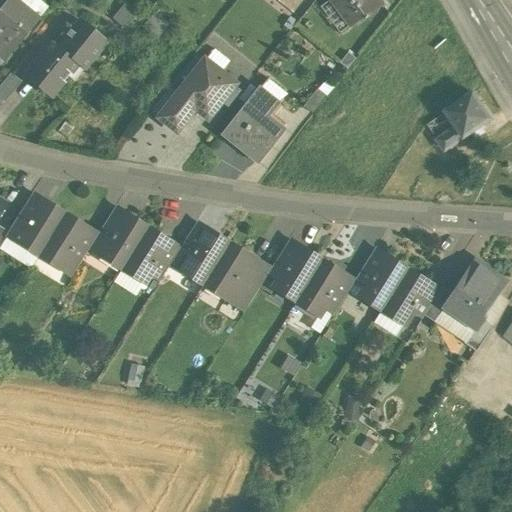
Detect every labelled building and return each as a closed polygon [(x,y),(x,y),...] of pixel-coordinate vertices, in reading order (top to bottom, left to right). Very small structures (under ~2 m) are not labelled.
[(16,0),(7,0),(0,9),(0,54),(6,59),(39,19),(16,0)] [(347,25),(329,0),(321,6),(339,31),(347,25)] [(328,0),(329,0),(347,25),(348,26),(361,17),(363,19),(381,5),(377,0),(328,0)] [(46,48),(24,76),(50,97),(76,66),(82,71),(105,43),(78,21),(52,53),(46,48)] [(195,54),(179,74),(188,82),(193,76),(205,62),(195,54)] [(205,62),(193,76),(188,82),(160,117),(176,129),(195,105),(208,115),(219,101),(233,84),(205,62)] [(10,73),(0,84),(0,98),(3,101),(4,102),(21,82),(10,73)] [(250,83),(238,98),(246,104),(258,90),(250,83)] [(233,84),(219,101),(228,108),(242,91),(233,84)] [(318,87),(303,106),(312,113),(327,94),(318,87)] [(246,104),(222,134),(257,162),(283,129),(266,116),(277,102),(259,88),(258,90),(246,104)] [(473,93),(447,111),(456,125),(464,136),(472,131),(476,137),(484,131),(480,125),(491,118),(473,93)] [(456,125),(437,139),(445,150),(464,136),(456,125)] [(31,195),(11,226),(6,234),(16,241),(41,201),(31,195)] [(65,214),(42,199),(41,201),(16,241),(39,255),(65,214)] [(96,236),(94,239),(104,246),(124,215),(114,208),(96,236)] [(147,227),(125,213),(124,215),(104,246),(99,254),(121,268),(147,227)] [(87,228),(65,214),(39,255),(61,269),(86,229),(87,228)] [(179,249),(175,255),(185,261),(205,230),(195,224),(179,249)] [(147,227),(121,268),(144,282),(149,274),(169,243),(170,241),(147,227)] [(228,243),(206,228),(205,230),(185,261),(180,269),(203,284),(228,243)] [(96,236),(86,229),(61,269),(71,275),(94,239),(96,236)] [(269,270),(268,272),(278,278),(298,247),(288,241),(269,270)] [(169,243),(149,274),(159,280),(175,255),(179,249),(169,243)] [(251,257),(228,243),(203,284),(225,298),(250,259),(251,257)] [(321,260),(299,246),(298,247),(278,278),(273,287),(295,301),(321,260)] [(373,250),(353,282),(363,288),(383,256),(373,250)] [(363,288),(358,296),(381,310),(407,269),(384,255),(383,256),(363,288)] [(452,293),(441,309),(442,310),(472,330),(474,331),(482,318),(508,280),(476,258),(452,293)] [(269,270),(250,259),(225,298),(244,310),(268,272),(269,270)] [(344,274),(321,260),(295,301),(318,315),(323,307),(343,275),(344,274)] [(407,269),(381,310),(402,324),(403,324),(428,285),(429,283),(407,269)] [(343,275),(323,307),(333,313),(353,282),(343,275)] [(428,285),(412,311),(422,317),(423,315),(438,291),(428,285)] [(438,291),(423,315),(434,322),(442,310),(441,309),(452,293),(442,286),(438,291)] [(402,324),(381,310),(373,322),(374,322),(373,322),(395,336),(402,324)] [(482,318),(474,331),(472,330),(463,343),(475,352),(493,325),(482,318)] [(349,396),(344,416),(356,419),(361,399),(349,396)]
